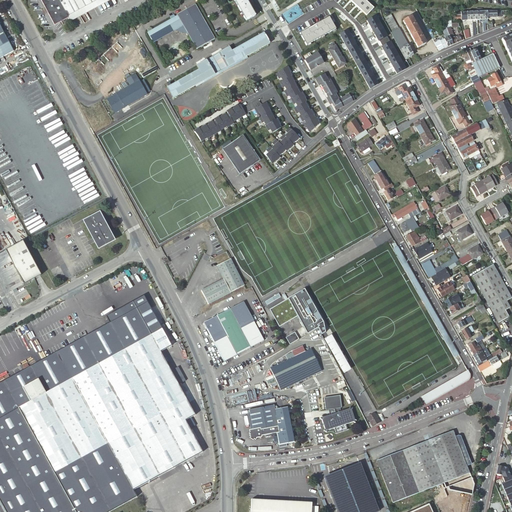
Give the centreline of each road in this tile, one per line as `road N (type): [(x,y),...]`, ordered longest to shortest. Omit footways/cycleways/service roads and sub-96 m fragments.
road 1 (unclassified): [(480,391),(334,123)]
road 2 (unclassified): [(12,0),(145,247)]
road 3 (unclassified): [(227,464),(332,451),(472,398)]
road 4 (unclassified): [(410,72),(464,171),(463,200),(511,286)]
road 5 (unclassified): [(145,247),(209,376),(227,464)]
road 6 (unknown): [(209,376),(270,340),(248,300),(238,298),(189,332)]
road 7 (unclassified): [(145,247),(0,324)]
road 8 (unknown): [(305,390),(328,370),(307,342),(263,371),(266,388),(287,393)]
road 9 (unclassified): [(334,123),(261,0)]
